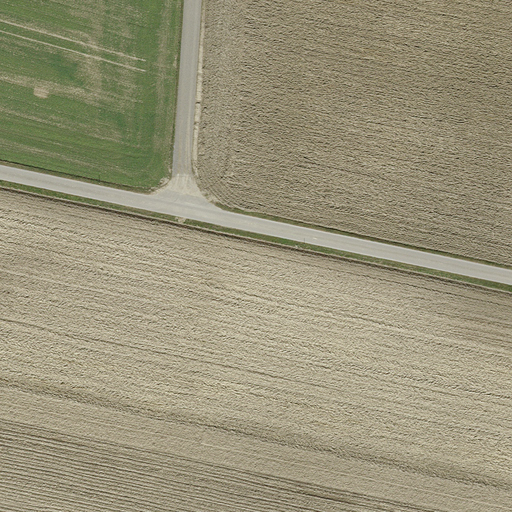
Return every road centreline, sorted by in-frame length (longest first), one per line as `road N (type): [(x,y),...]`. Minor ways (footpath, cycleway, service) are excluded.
road 1 (track): [(0,174),(511,280)]
road 2 (track): [(181,211),(194,0)]
